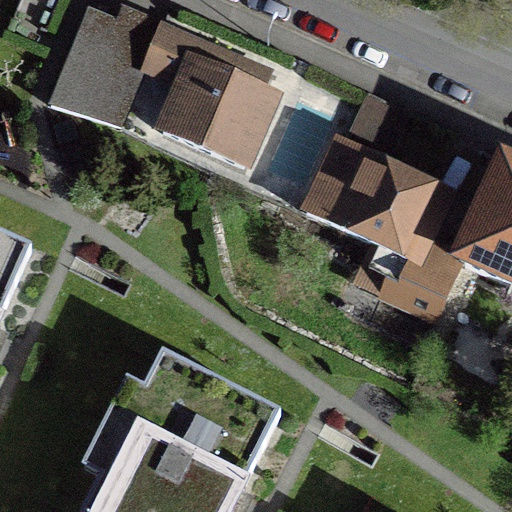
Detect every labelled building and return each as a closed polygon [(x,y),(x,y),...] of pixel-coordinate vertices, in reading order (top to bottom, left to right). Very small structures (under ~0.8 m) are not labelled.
[(118,137),(144,76),(139,74),(161,24),(121,7),(115,20),(89,9),(47,107),(118,137)] [(275,72),(161,24),(139,74),(144,76),(171,88),(152,133),(251,176),(285,98),(267,90),(275,72)] [(346,139),(388,159),(410,116),(368,95),(346,139)] [(425,248),(450,194),(335,140),(298,218),(377,255),(370,269),(359,264),(348,286),(434,326),(457,279),(437,269),(443,256),(425,248)] [(443,256),(437,269),(457,279),(511,304),(511,151),(496,144),(443,256)] [(0,332),(34,253),(0,237),(0,332)] [(237,511),(240,508),(284,418),(161,358),(144,393),(127,384),(81,475),(98,483),(83,511),(237,511)]
